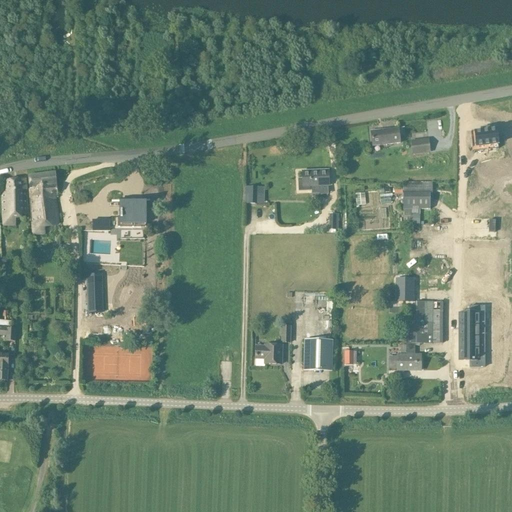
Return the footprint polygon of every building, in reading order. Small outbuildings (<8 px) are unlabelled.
[(478,130),(470,131),(473,147),(495,143),(492,127),(485,129),(484,126),(477,127),(478,130)] [(398,128),(371,131),(373,146),(400,143),(398,128)] [(412,155),(430,153),(428,138),(411,140),(412,155)] [(302,171),(303,179),(298,179),(299,191),(312,191),(311,187),(329,186),(328,170),(302,171)] [(29,189),(32,226),(33,236),(46,235),(45,225),(58,223),(55,194),(57,194),(55,173),(29,176),(30,189),(29,189)] [(25,178),(6,180),(6,192),(2,192),(3,216),(4,227),(16,227),(15,215),(28,214),(25,178)] [(256,204),(257,187),(249,187),(248,204),(256,204)] [(121,217),(118,217),(118,227),(146,228),(146,200),(129,200),(120,200),(120,204),(121,217)] [(404,209),(404,215),(412,215),(412,224),(419,224),(420,209),(404,209)] [(330,214),(329,230),(338,230),(339,214),(330,214)] [(103,313),(102,275),(86,275),(87,313),(103,313)] [(444,302),(416,302),(390,302),(390,308),(402,308),(402,310),(406,310),(405,343),(406,355),(397,355),(397,370),(421,370),(421,355),(415,355),(414,344),(444,344),(444,302)] [(460,310),(459,321),(460,321),(477,321),(478,310),(477,310),(460,309),(460,310)] [(459,322),(459,332),(460,332),(460,333),(477,333),(477,332),(477,322),(477,321),(460,321),(460,322),(459,322)] [(281,343),(291,343),(291,326),(281,326),(281,343)] [(5,341),(15,342),(16,329),(6,328),(5,341)] [(459,333),(459,344),(460,344),(477,344),(477,333),(460,333),(459,333)] [(332,372),(333,341),(304,340),(303,371),(332,372)] [(459,345),(459,355),(460,355),(469,355),(477,355),(477,345),(477,344),(460,344),(460,345),(459,345)] [(281,364),(282,346),(265,346),(265,347),(256,347),(255,359),(265,359),(265,364),(281,364)] [(345,353),(345,365),(353,365),(353,353),(345,353)] [(0,380),(7,381),(8,355),(0,354),(0,380)]
